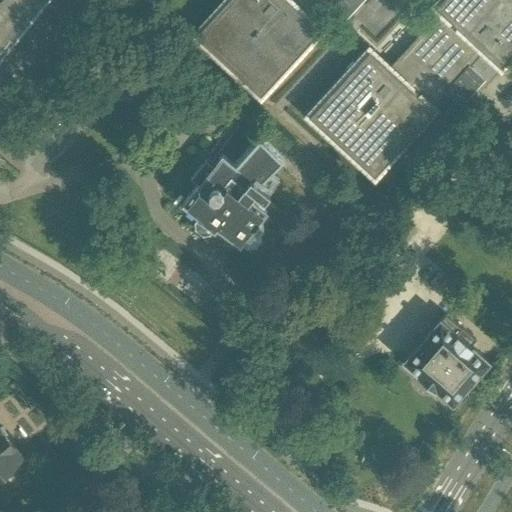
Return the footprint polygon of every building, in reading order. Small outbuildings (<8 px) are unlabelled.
[(0,0),(0,48),(11,35),(10,35),(38,0),(0,0)] [(224,0),(194,33),(261,94),(322,27),(315,22),(335,0),(224,0)] [(500,66),(511,52),(511,0),(438,0),(434,4),(440,10),(389,66),(369,47),(308,113),(375,174),(436,108),(433,106),(484,50),(500,66)] [(50,68),(57,59),(48,53),(41,61),(50,68)] [(52,108),(68,89),(55,78),(39,97),(52,108)] [(217,223),(241,242),(242,240),(248,245),(255,244),(260,238),(260,230),(254,225),(255,223),(259,226),(264,219),(260,217),(268,207),(260,201),(269,189),(259,180),(282,155),(256,132),(255,133),(258,135),(235,161),(222,152),(214,163),(206,157),(190,177),(198,183),(184,200),(200,213),(199,214),(215,226),(217,223)] [(387,255),(409,231),(387,212),(366,236),(387,255)] [(338,259),(339,259),(331,251),(320,262),(320,261),(319,262),(327,270),(337,259),(338,259)] [(468,386),(466,384),(487,359),(472,345),(477,339),(446,312),(406,358),(420,370),(419,371),(421,373),(422,378),(425,383),(429,385),(434,385),(436,386),(437,385),(453,399),(455,396),(458,398),(464,398),(469,392),(468,386)] [(0,472),(21,456),(0,428),(0,472)]
